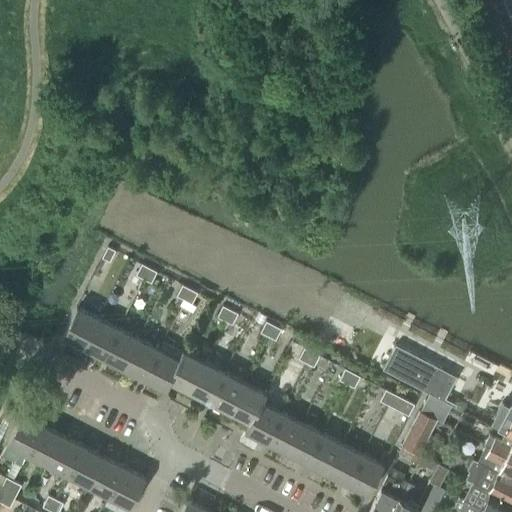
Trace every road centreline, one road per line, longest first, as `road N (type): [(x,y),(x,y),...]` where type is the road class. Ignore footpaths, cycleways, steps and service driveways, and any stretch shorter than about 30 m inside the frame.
road 1 (residential): [(176,454),(147,415),(0,342)]
road 2 (residential): [(286,511),(176,454)]
